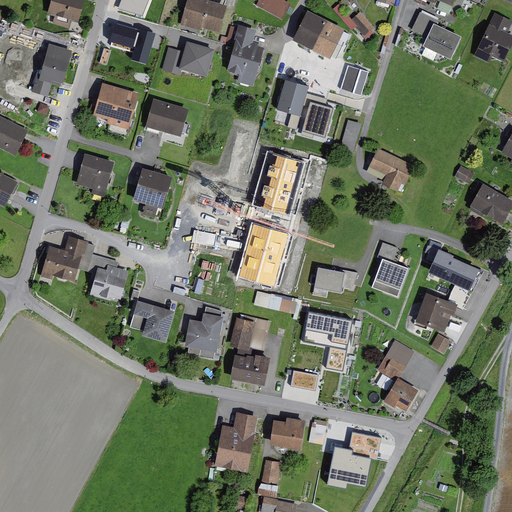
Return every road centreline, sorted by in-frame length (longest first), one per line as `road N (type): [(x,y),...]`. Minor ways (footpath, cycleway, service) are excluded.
road 1 (residential): [(21,293),(148,370),(409,434),(511,252)]
road 2 (residential): [(105,0),(21,293)]
road 3 (track): [(460,511),(473,397),(511,334)]
road 4 (track): [(511,341),(489,511)]
